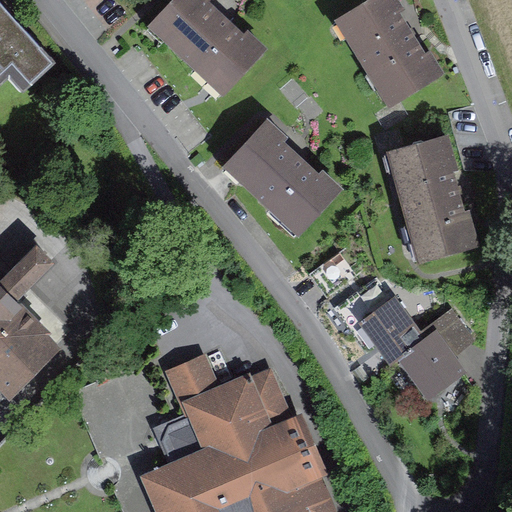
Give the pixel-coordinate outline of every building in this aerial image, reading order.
[(273,47),(223,0),(176,0),(149,29),(223,102),(273,47)] [(407,0),(381,0),(345,21),(394,107),(450,76),(407,0)] [(0,83),(16,68),(29,82),(36,76),(37,77),(54,61),(0,2),(0,83)] [(351,189),(276,118),(227,170),(301,244),(351,189)] [(446,136),(391,151),(421,260),(475,245),(466,211),(463,212),(451,170),(455,169),(446,136)] [(0,382),(10,392),(56,347),(42,333),(44,330),(13,299),(50,261),(37,248),(0,283),(0,382)] [(392,360),(400,354),(403,352),(402,351),(407,348),(409,351),(418,345),(416,342),(421,339),(418,334),(393,300),(378,310),(365,292),(343,309),(367,343),(376,337),(392,360)] [(450,311),(418,334),(421,339),(416,342),(418,345),(409,351),(407,348),(402,351),(403,352),(400,354),(427,394),(461,370),(445,349),(466,334),(450,311)] [(203,355),(168,370),(187,416),(193,413),(198,425),(186,430),(177,445),(179,450),(169,454),(173,464),(145,476),(160,511),(334,511),(328,495),(326,496),(315,470),(319,468),(299,421),(271,432),(268,425),(288,416),(269,372),(252,379),(251,376),(218,389),(203,355)]
